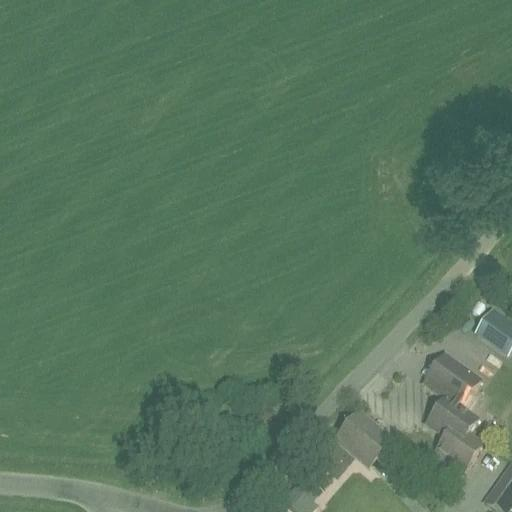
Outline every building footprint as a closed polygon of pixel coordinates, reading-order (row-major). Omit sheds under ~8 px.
[(511,361),(511,328),(492,317),(478,342),(511,361)] [(464,475),(482,449),(466,438),(478,424),(460,412),(481,383),(445,358),(424,388),(445,403),(427,429),(446,442),(436,455),(431,463),(452,478),(458,470),(464,475)] [(359,417),(336,444),(369,472),(392,445),(359,417)] [(491,511),(507,511),(511,506),(511,469),(485,507),(491,511)] [(301,481),(281,504),(290,511),(309,511),(322,498),(301,481)] [(406,511),(393,498),(383,508),(387,511),(406,511)]
